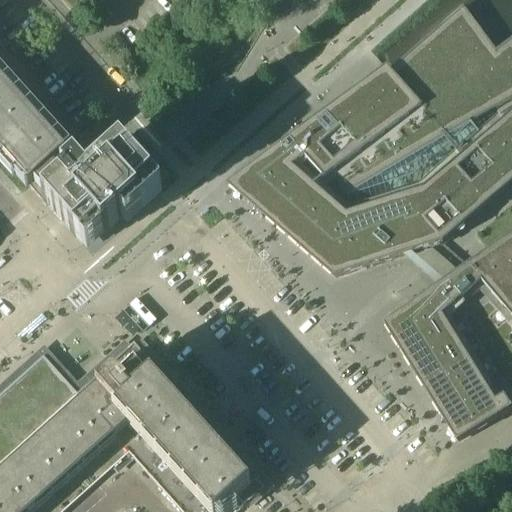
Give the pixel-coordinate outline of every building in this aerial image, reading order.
[(510,102),(511,100),(511,39),(496,51),(463,8),(378,74),(232,187),(337,279),(442,245),(511,182),(511,112),(459,160),(448,148),(510,102)] [(0,152),(30,186),(66,154),(66,153),(0,79),(0,152)] [(66,154),(30,186),(82,244),(99,229),(105,235),(139,205),(144,210),(160,196),(119,151),(86,182),(73,167),(76,165),(66,154)] [(511,239),(388,327),(460,442),(511,411),(509,408),(511,404),(511,239)] [(135,344),(88,386),(141,446),(130,456),(180,511),(223,511),(258,481),(207,424),(135,344)] [(141,446),(88,386),(78,395),(44,358),(0,398),(0,511),(67,511),(130,456),(141,446)]
